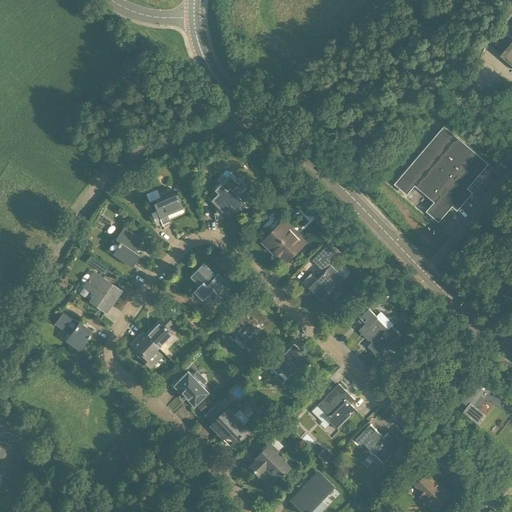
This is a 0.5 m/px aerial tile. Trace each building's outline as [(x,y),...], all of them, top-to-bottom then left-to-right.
[(503,23),(499,28),(504,32),(508,27),(503,23)] [(495,33),(502,39),(505,35),(499,29),(495,33)] [(511,40),(507,36),(503,41),(509,45),(511,41),(511,40)] [(511,42),(501,55),(511,64),(511,42)] [(468,188),(489,164),(444,126),(397,181),(410,192),(415,186),(434,202),(429,208),(441,219),(452,207),(457,211),(473,193),(468,188)] [(237,187),(238,185),(231,177),(222,186),(220,184),(215,189),(215,188),(211,192),(215,197),(213,198),(225,211),(224,212),(231,220),(238,214),(240,211),(239,210),(245,204),(244,203),(255,193),(248,186),(242,192),(237,187)] [(160,218),(183,209),(176,192),(153,201),(156,210),(151,212),(153,219),(159,217),(160,218)] [(307,241),(286,220),(264,241),(280,257),(278,258),(284,264),(307,241)] [(142,240),(124,227),(115,239),(114,238),(112,241),(113,242),(107,251),(131,268),(140,256),(134,252),(142,240)] [(85,241),(80,238),(76,244),(80,247),(85,241)] [(333,264),(319,249),(310,258),(324,272),(317,280),(311,274),(303,283),(310,290),(312,288),(324,300),(340,283),(333,276),(337,271),(331,265),(333,264)] [(95,269),(104,275),(108,269),(100,263),(95,269)] [(216,276),(203,264),(190,277),(199,286),(193,292),(201,300),(212,289),(221,297),(231,287),(218,274),(216,276)] [(94,273),(84,287),(99,297),(94,304),(106,312),(121,291),(94,273)] [(242,316),(230,327),(247,345),(259,333),(264,338),(276,327),(255,306),(243,318),(242,316)] [(366,324),(359,330),(372,343),(368,347),(377,356),(386,347),(388,349),(401,335),(392,326),(389,330),(377,318),(378,317),(369,309),(360,318),(366,324)] [(64,312),(56,324),(70,335),(66,340),(80,350),(93,332),(64,312)] [(146,335),(158,347),(172,334),(169,331),(175,326),(165,316),(146,335)] [(158,347),(146,335),(143,331),(131,343),(132,345),(129,347),(136,354),(138,353),(141,356),(140,357),(150,368),(162,356),(156,350),(158,347)] [(299,350),(293,344),(271,367),(278,373),(275,376),(289,391),(302,378),(299,375),(310,364),(298,352),(299,350)] [(188,372),(173,386),(194,407),(208,393),(188,372)] [(501,406),(509,396),(482,374),(461,401),(476,412),(486,399),(494,405),(496,402),(501,406)] [(354,400),(339,385),(318,406),(328,416),(325,418),(337,429),(356,410),(350,404),(354,400)] [(202,402),(197,407),(203,413),(208,408),(202,402)] [(248,431),(227,409),(211,425),(219,434),(221,433),(225,437),(228,435),(235,443),(248,431)] [(370,424),(356,438),(362,445),(364,442),(384,462),(393,453),(390,450),(397,443),(387,434),(384,437),(370,424)] [(19,472),(20,467),(11,465),(8,464),(14,447),(0,441),(0,473),(4,475),(1,482),(0,485),(0,489),(16,494),(18,485),(22,486),(25,474),(19,472)] [(130,463),(135,455),(130,451),(133,447),(125,441),(113,457),(121,463),(124,459),(130,463)] [(256,459),(249,466),(259,476),(266,469),(278,481),(291,469),(268,445),(255,458),(256,459)] [(325,448),(317,456),(325,464),(333,456),(325,448)] [(326,465),(321,469),(325,474),(330,469),(326,465)] [(304,494),(296,502),(306,511),(311,511),(314,510),(316,511),(320,511),(321,511),(322,511),(327,507),(321,501),(333,488),(318,473),(301,491),(304,494)] [(443,489),(428,474),(416,485),(424,493),(425,493),(432,499),(427,504),(435,511),(448,498),(441,491),(443,489)] [(378,501),(371,506),(375,511),(382,506),(378,501)]
